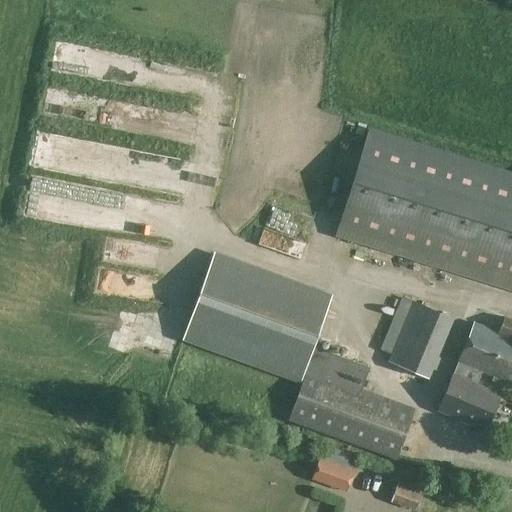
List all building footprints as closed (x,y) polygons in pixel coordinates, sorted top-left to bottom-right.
[(333,239),(355,246),(511,291),(511,176),(364,134),(333,239)] [(297,248),(301,238),(259,224),(256,234),(297,248)] [(331,298),(214,254),(182,339),(299,383),(331,298)] [(413,302),(402,297),(381,350),(391,354),(413,302)] [(471,322),(453,361),(449,372),(473,382),(477,371),(506,382),(511,367),(511,319),(504,316),(496,337),(494,336),(491,330),(471,322)] [(313,353),(289,422),(397,461),(416,408),(363,389),(368,373),(313,353)] [(473,382),(449,372),(433,409),(486,431),(501,393),(473,382)] [(323,445),(318,458),(353,471),(358,458),(323,445)] [(318,458),(313,472),(348,485),(353,471),(318,458)] [(400,476),(392,501),(415,510),(424,484),(400,476)] [(439,485),(431,490),(437,502),(446,498),(439,485)]
